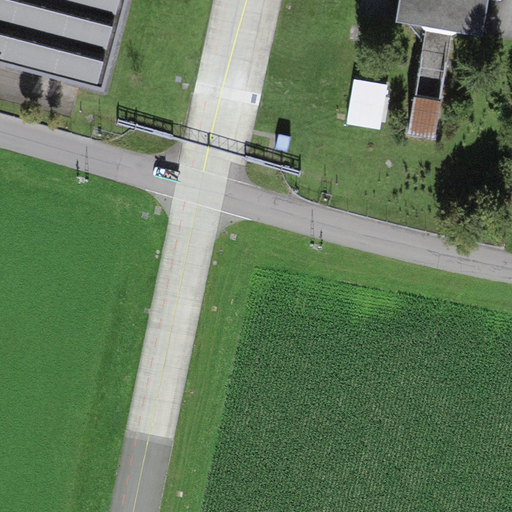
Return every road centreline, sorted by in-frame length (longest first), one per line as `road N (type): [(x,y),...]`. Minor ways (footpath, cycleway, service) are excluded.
road 1 (unclassified): [(511,272),(0,132)]
road 2 (unknown): [(195,187),(131,511)]
road 3 (unknown): [(195,187),(235,0)]
